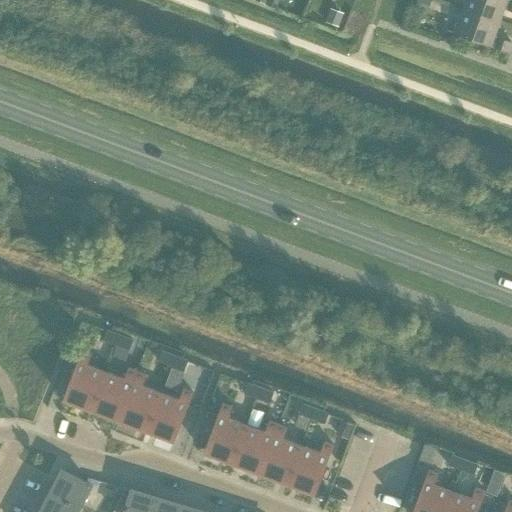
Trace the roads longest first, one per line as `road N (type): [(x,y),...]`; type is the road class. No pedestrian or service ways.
road 1 (primary): [(0,100),(511,292)]
road 2 (residential): [(0,432),(110,462),(141,456),(289,511)]
